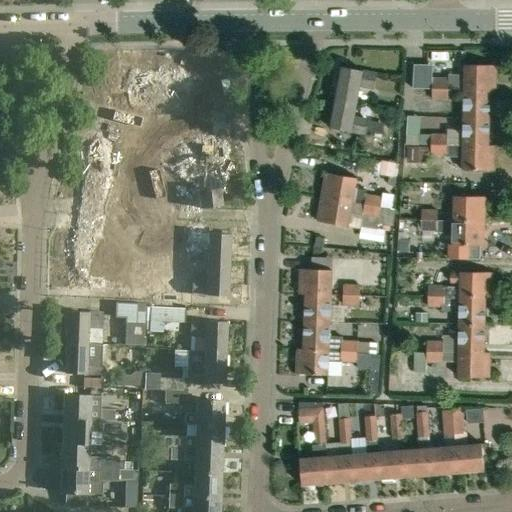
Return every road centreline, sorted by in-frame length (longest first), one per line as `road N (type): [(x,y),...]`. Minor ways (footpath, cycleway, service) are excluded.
road 1 (residential): [(258,511),(268,198)]
road 2 (residential): [(0,480),(22,469),(29,448),(34,212)]
road 3 (residential): [(34,212),(76,23)]
road 4 (residential): [(34,212),(0,23)]
road 5 (residential): [(320,21),(511,21)]
road 6 (residential): [(268,198),(320,21)]
road 7 (residential): [(268,198),(236,20)]
road 8 (residential): [(76,23),(236,20)]
